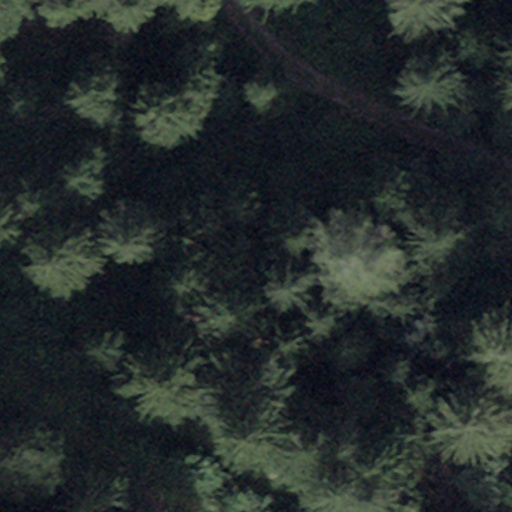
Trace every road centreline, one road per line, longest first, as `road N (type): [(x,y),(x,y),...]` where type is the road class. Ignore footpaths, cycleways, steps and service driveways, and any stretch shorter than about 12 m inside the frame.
road 1 (track): [(0,373),(296,480),(337,511)]
road 2 (track): [(511,179),(357,109),(257,46),(227,0)]
